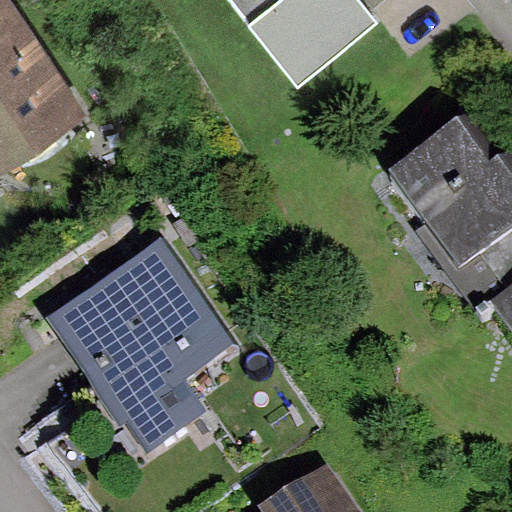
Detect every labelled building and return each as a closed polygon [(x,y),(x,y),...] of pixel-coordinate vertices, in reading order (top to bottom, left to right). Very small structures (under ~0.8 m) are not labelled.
[(0,0),(0,154),(81,100),(13,0),(0,0)] [(286,0),(316,38),(364,0),(286,0)] [(474,124),(391,180),(427,228),(421,237),(477,319),(493,308),(511,335),(511,161),(504,167),(474,124)] [(158,258),(56,325),(121,424),(130,419),(147,445),(200,410),(180,381),(221,354),(158,258)] [(359,511),(327,466),(260,511),(359,511)]
